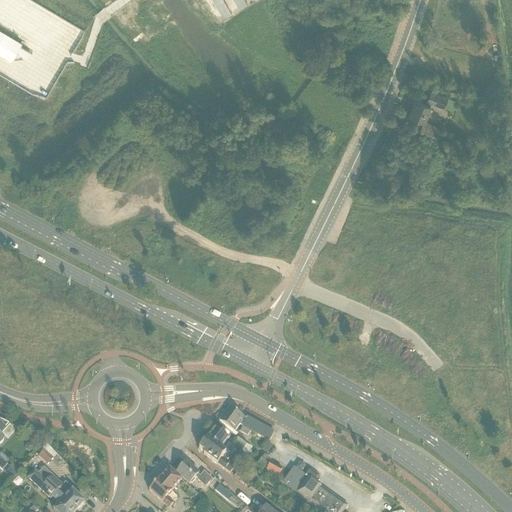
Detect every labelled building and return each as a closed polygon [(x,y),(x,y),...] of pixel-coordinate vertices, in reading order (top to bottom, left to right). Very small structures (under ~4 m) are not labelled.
[(31,7),(18,0),(0,0),(0,14),(20,26),(31,7)] [(231,12),(223,0),(214,0),(224,16),(231,12)] [(247,4),(244,0),(234,0),(240,8),(247,4)] [(56,66),(0,32),(0,69),(40,93),(56,66)] [(409,115),(418,119),(424,122),(431,104),(443,109),(447,99),(431,92),(425,105),(415,100),(409,115)] [(247,418),(246,419),(229,408),(217,423),(236,437),(238,434),(235,432),(239,425),(243,427),(240,432),(247,437),(251,431),(269,442),(274,433),(247,418)] [(0,419),(0,443),(1,443),(2,442),(2,441),(3,441),(3,440),(3,439),(3,438),(3,437),(3,436),(3,435),(2,435),(2,434),(1,434),(2,433),(7,439),(15,431),(9,425),(4,422),(0,419)] [(222,430),(221,433),(215,428),(208,438),(232,455),(236,449),(226,442),(230,436),(222,430)] [(208,438),(207,438),(207,437),(206,439),(205,438),(204,439),(201,443),(201,444),(202,445),(199,449),(204,453),(203,455),(217,465),(229,474),(233,469),(234,469),(235,468),(230,457),(232,455),(208,438)] [(237,438),(233,442),(242,449),(246,444),(237,438)] [(267,454),(273,446),(268,442),(262,450),(267,454)] [(47,466),(53,459),(44,450),(38,456),(47,466)] [(0,453),(0,458),(6,464),(9,461),(0,453)] [(199,475),(193,470),(186,463),(176,474),(189,485),(195,478),(197,480),(197,481),(205,488),(212,480),(204,472),(200,477),(198,476),(199,475)] [(278,477),(282,470),(270,463),(266,470),(278,477)] [(18,475),(20,472),(11,464),(9,467),(18,475)] [(182,480),(177,475),(169,468),(159,480),(149,491),(169,509),(174,503),(167,497),(182,480)] [(319,480),(318,476),(310,470),(306,471),(303,475),(294,468),(282,485),(296,494),(320,511),(342,511),(347,506),(316,484),(319,480)] [(52,477),(48,473),(43,469),(38,475),(42,478),(77,511),(84,503),(72,492),(73,491),(65,483),(62,486),(52,477)] [(42,478),(38,475),(35,471),(28,479),(50,500),(52,498),(56,502),(56,505),(57,507),(53,511),(54,511),(75,511),(77,511),(42,478)] [(219,486),(215,491),(239,510),(237,511),(246,511),(248,510),(219,486)]
